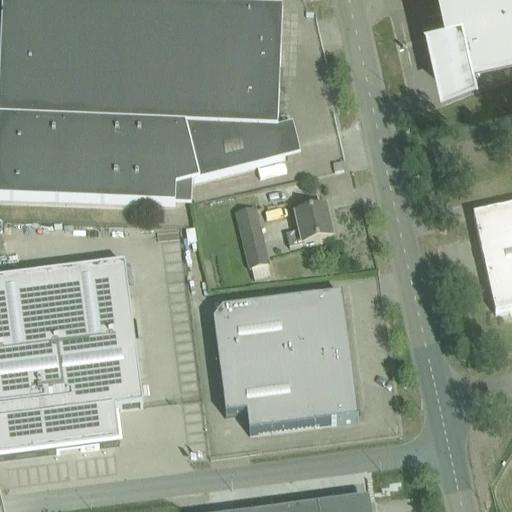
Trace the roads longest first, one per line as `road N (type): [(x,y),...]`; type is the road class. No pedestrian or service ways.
road 1 (unclassified): [(0,508),(446,449)]
road 2 (unclassified): [(438,408),(348,0)]
